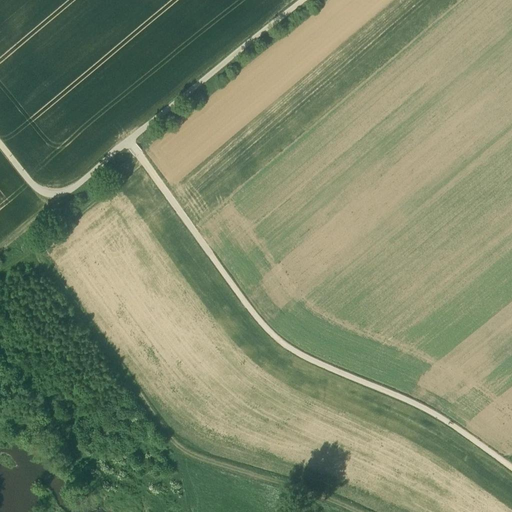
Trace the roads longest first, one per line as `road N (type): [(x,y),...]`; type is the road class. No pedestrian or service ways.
road 1 (track): [(129,141),(285,347),(437,416),(511,469)]
road 2 (track): [(362,511),(178,447),(21,230)]
road 3 (track): [(302,0),(65,192),(38,191),(0,145)]
